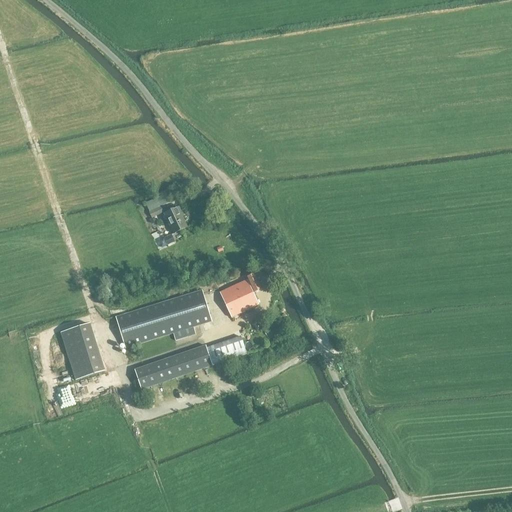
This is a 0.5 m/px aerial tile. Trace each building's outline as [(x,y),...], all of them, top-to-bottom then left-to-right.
[(163,213),(161,207),(150,213),(152,218),(163,213)] [(179,208),(164,215),(174,234),(187,228),(181,215),(182,214),(179,208)] [(171,235),(165,239),(168,245),(175,242),(171,235)] [(216,295),(227,320),(258,305),(253,294),(262,290),(255,275),(246,279),(247,281),(216,295)] [(199,292),(112,318),(121,349),(208,323),(199,292)] [(89,324),(60,333),(74,379),(103,370),(89,324)] [(245,352),(240,338),(207,349),(206,346),(135,371),(142,390),(173,377),(245,352)] [(66,398),(64,386),(52,389),(57,408),(67,406),(65,398),(66,398)]
